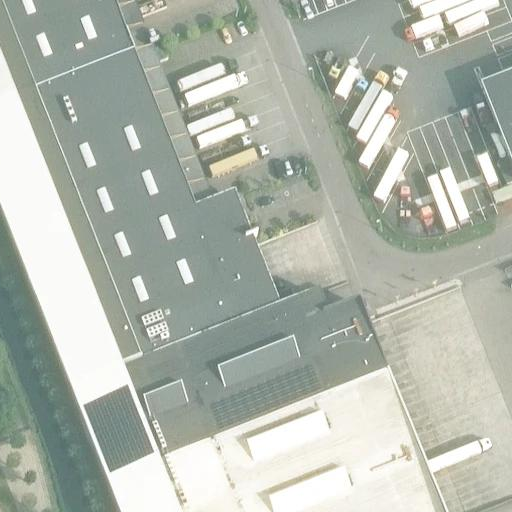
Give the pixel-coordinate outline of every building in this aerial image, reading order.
[(0,0),(0,109),(58,87),(131,58),(108,0),(0,0)] [(159,65),(168,61),(162,48),(154,52),(159,65)] [(58,87),(0,109),(0,211),(72,393),(272,315),(277,313),(252,249),(232,198),(192,214),(192,213),(131,58),(58,87)] [(511,80),(484,92),(511,164),(511,80)] [(511,168),(509,161),(497,165),(506,188),(511,185),(511,168)] [(272,315),(72,393),(109,487),(385,378),(365,326),(357,306),(326,319),(317,297),(277,313),(272,315)] [(438,511),(385,378),(109,487),(119,511),(438,511)]
